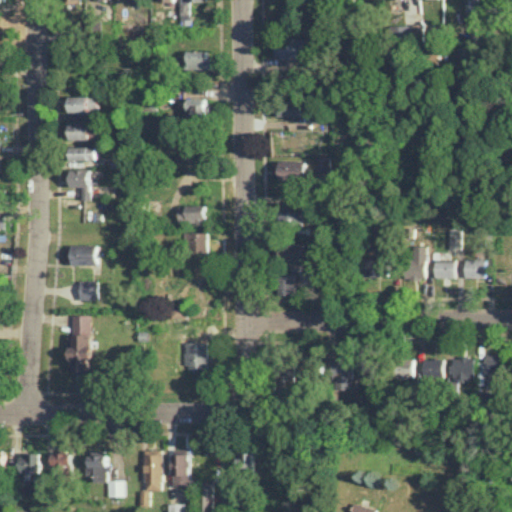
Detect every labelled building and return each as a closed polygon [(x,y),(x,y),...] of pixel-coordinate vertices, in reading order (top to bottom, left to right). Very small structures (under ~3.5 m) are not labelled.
[(182,0),(183,13),(193,13),(193,1),(210,0),(182,0)] [(478,11),(477,0),(465,0),(466,11),(478,11)] [(412,25),(391,24),(391,35),(411,36),(412,25)] [(276,57),(306,56),(305,36),(276,38),(276,57)] [(460,64),(473,64),(473,45),(460,45),(460,64)] [(428,65),(439,64),(438,46),(428,46),(428,65)] [(213,69),(214,57),(208,57),(208,50),(188,49),(188,68),(213,69)] [(288,70),(288,86),(299,86),(300,70),(288,70)] [(69,112),(100,112),(100,95),(69,95),(69,112)] [(207,118),(207,97),(182,97),(182,111),(189,111),(189,118),(207,118)] [(275,100),(276,115),(302,113),(302,98),(275,100)] [(73,138),(100,138),(99,126),(93,126),(93,120),(73,121),(73,138)] [(73,145),(73,159),(100,158),(100,145),(73,145)] [(330,155),(317,156),(318,172),(330,172),(330,155)] [(306,159),(275,159),(275,179),(306,179),(306,159)] [(84,185),(84,199),(94,199),(93,168),(69,169),(69,186),(84,185)] [(208,203),(180,204),(180,223),(208,222),(208,203)] [(280,210),(280,224),(302,225),(303,211),(280,210)] [(208,231),(185,231),(185,251),(208,251),(208,231)] [(450,233),(449,248),(461,248),(461,234),(450,233)] [(100,244),(69,244),(69,264),(101,263),(100,244)] [(280,244),(280,259),(302,258),(302,244),(280,244)] [(428,245),(409,244),(408,278),(427,278),(428,245)] [(387,253),(364,254),(364,276),(387,275),(387,253)] [(467,277),(487,276),(486,258),(466,258),(467,277)] [(436,276),(456,277),(456,260),(436,260),(436,276)] [(295,294),(295,273),(279,272),(279,293),(295,294)] [(83,299),(101,298),(100,279),(82,279),(83,299)] [(186,304),(170,304),(171,317),(186,317),(186,304)] [(92,313),(72,314),(74,370),(90,369),(90,359),(93,358),(92,313)] [(208,366),(207,341),(185,341),(186,367),(208,366)] [(479,384),(495,384),(495,376),(505,376),(505,353),(485,354),(486,366),(478,366),(479,384)] [(354,356),(334,356),(333,388),(354,388),(354,356)] [(455,356),(455,378),(476,378),(477,356),(455,356)] [(415,378),(415,358),(397,357),(396,377),(415,378)] [(445,358),(425,358),(425,377),(446,376),(445,358)] [(295,380),(295,359),(277,359),(278,380),(295,380)] [(364,376),(377,377),(377,360),(364,359),(364,376)] [(256,448),(239,448),(239,469),(256,469),(256,448)] [(108,449),(89,450),(89,475),(96,475),(96,481),(109,481),(108,449)] [(164,449),(146,449),(147,489),(165,489),(164,449)] [(72,451),(53,452),(54,477),(72,476),(72,451)] [(41,452),(21,452),(21,479),(35,479),(35,471),(41,471),(41,452)] [(126,479),(109,479),(110,495),(126,495),(126,479)] [(215,511),(215,482),(201,482),(201,511),(215,511)]
